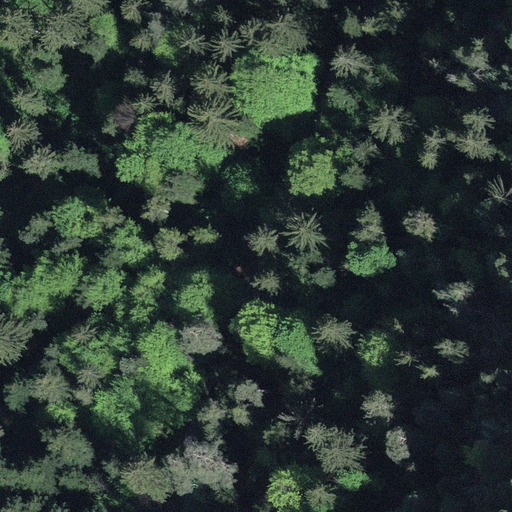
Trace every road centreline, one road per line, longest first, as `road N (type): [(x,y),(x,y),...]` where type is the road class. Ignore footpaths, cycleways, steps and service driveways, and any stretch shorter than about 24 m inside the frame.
road 1 (track): [(194,511),(200,390),(368,0)]
road 2 (track): [(0,225),(28,202),(138,0)]
